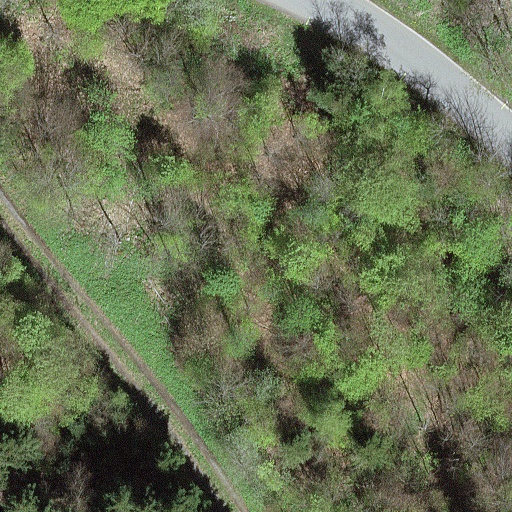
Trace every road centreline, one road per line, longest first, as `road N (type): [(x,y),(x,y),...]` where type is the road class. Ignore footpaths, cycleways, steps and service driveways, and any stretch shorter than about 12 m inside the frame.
road 1 (track): [(0,220),(96,324),(234,511)]
road 2 (unclassified): [(511,146),(421,65),(307,0)]
